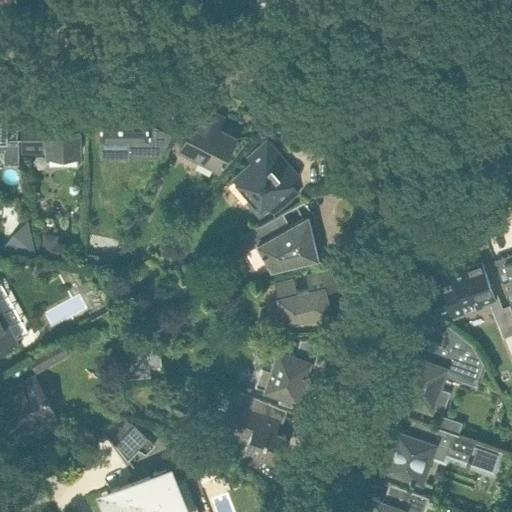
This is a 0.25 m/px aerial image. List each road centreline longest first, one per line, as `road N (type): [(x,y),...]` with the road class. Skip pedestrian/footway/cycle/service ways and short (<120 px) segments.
road 1 (residential): [(315,511),(410,245)]
road 2 (residential): [(410,245),(254,67),(250,48)]
road 3 (residential): [(0,48),(250,48)]
road 4 (residential): [(250,48),(482,47)]
road 5 (residential): [(410,245),(482,47)]
